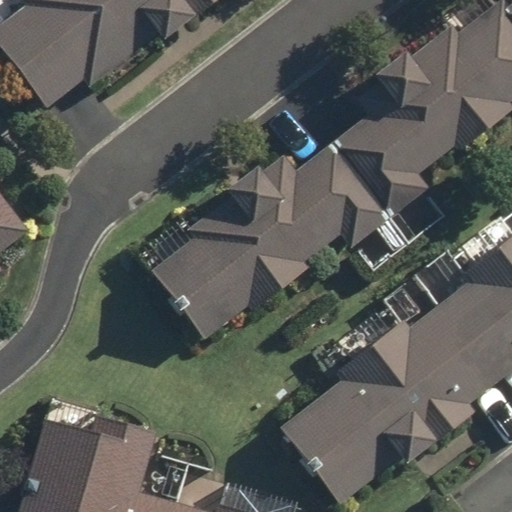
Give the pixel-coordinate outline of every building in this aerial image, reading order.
[(24,0),(17,6),(23,14),(0,32),(0,64),(42,118),(79,89),(85,96),(151,44),(157,52),(222,0),(24,0)] [(145,273),(200,342),(244,308),(248,313),(304,270),(300,265),(336,237),(346,250),(424,189),(414,177),(448,150),(453,156),(510,111),(506,106),(511,100),(511,0),(502,8),(497,2),(456,35),(450,27),(407,61),(402,55),(370,81),(386,102),(294,175),(279,156),(258,173),(254,168),(181,226),(190,238),(145,273)] [(0,274),(29,252),(0,214),(0,274)] [(338,380),(276,429),(335,505),(511,369),(511,233),(455,277),(461,286),(405,328),(401,323),(334,375),(338,380)] [(186,511),(135,498),(153,434),(43,405),(29,456),(13,511),(186,511)]
